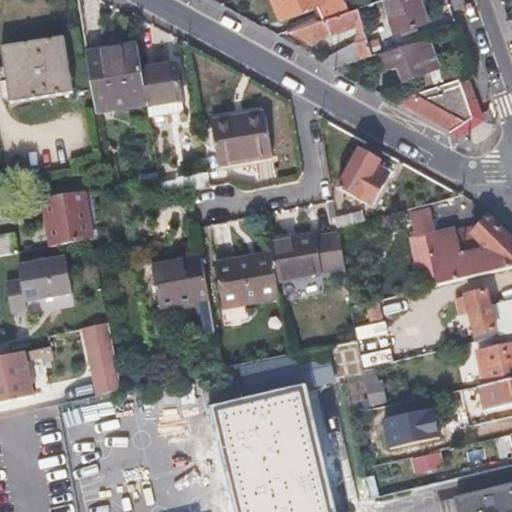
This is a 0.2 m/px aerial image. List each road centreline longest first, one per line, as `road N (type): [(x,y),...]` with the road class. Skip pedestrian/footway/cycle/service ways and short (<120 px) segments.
road 1 (residential): [(147,0),(456,166),(511,167)]
road 2 (unknown): [(297,80),(311,193),(202,215)]
